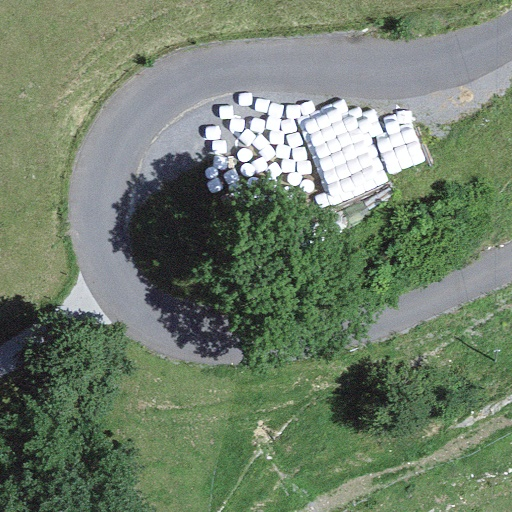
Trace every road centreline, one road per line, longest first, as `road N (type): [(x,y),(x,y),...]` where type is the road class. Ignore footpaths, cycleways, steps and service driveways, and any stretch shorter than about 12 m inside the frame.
road 1 (unclassified): [(511,260),(333,336),(229,342),(154,335),(114,287),(102,227),(119,142),(201,73),(441,67),(511,32)]
road 2 (track): [(0,359),(114,287)]
